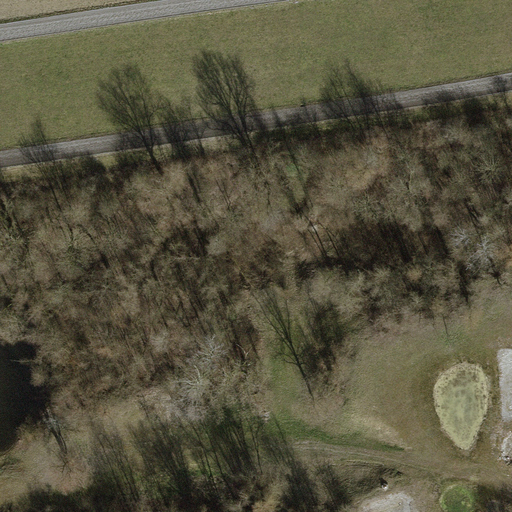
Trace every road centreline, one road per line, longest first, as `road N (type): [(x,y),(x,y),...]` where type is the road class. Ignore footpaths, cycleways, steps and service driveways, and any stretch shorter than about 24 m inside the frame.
road 1 (unknown): [(0,32),(242,0),(511,80),(0,161)]
road 2 (track): [(0,498),(53,492),(229,445),(374,451),(511,493)]
